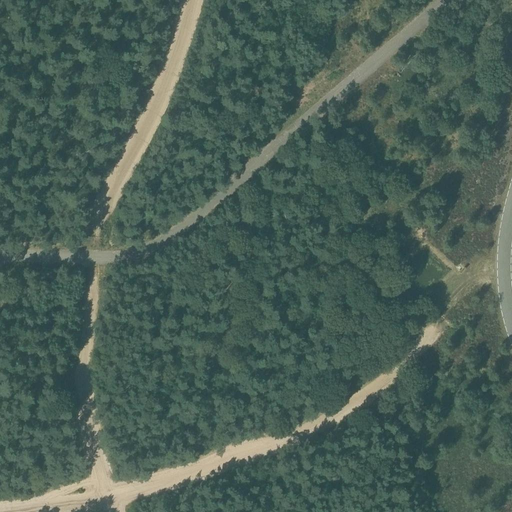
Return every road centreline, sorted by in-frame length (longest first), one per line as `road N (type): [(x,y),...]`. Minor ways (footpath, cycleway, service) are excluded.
road 1 (track): [(504,261),(466,280),(373,387),(330,418),(110,499),(25,511)]
road 2 (unknown): [(451,0),(157,244),(90,258),(0,260)]
road 3 (track): [(90,258),(192,0)]
